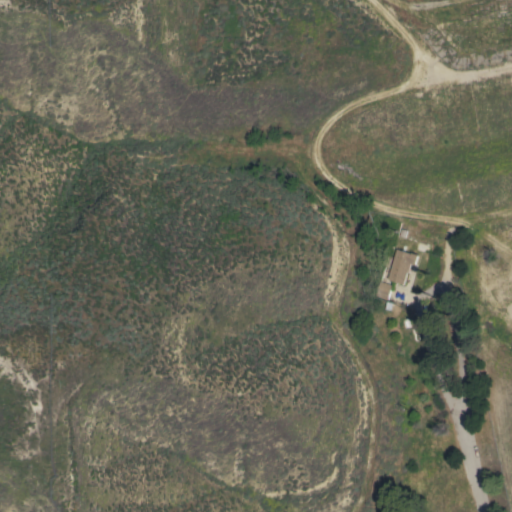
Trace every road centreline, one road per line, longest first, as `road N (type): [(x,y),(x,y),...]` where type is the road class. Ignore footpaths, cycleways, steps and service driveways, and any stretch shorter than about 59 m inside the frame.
road 1 (track): [(511,214),(459,220),(376,207),(329,181),(313,150),(335,109),(511,68)]
road 2 (residential): [(449,226),(462,429),(483,511)]
road 3 (residential): [(447,277),(417,301),(440,380),(463,409)]
